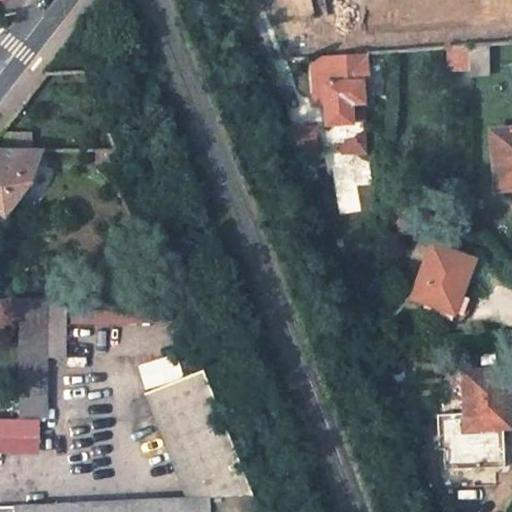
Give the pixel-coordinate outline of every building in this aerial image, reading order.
[(372,0),(331,0),(332,7),(336,6),(339,36),(375,33),(372,0)] [(511,0),(480,0),(481,10),(511,7),(511,0)] [(367,53),(313,57),(314,96),(326,95),(326,102),(328,125),(364,123),(363,97),(362,82),(368,82),(367,53)] [(296,152),(318,152),(316,126),(286,128),(296,152)] [(511,130),(492,132),(496,188),(511,187),(511,130)] [(0,150),(29,151),(29,133),(1,133),(0,133),(0,150)] [(367,154),(365,135),(355,134),(355,142),(345,142),(345,153),(367,154)] [(0,211),(6,216),(31,182),(41,151),(29,151),(0,150),(0,211)] [(116,152),(96,151),(96,164),(121,164),(116,152)] [(431,248),(412,298),(455,315),(462,297),(460,295),(472,262),(431,248)] [(12,298),(19,288),(12,280),(2,279),(0,282),(0,293),(3,298),(12,298)] [(16,298),(15,420),(33,420),(32,352),(50,352),(50,298),(16,298)] [(511,418),(511,372),(465,373),(466,414),(438,415),(439,450),(444,450),(445,470),(505,468),(504,428),(511,427),(511,418)] [(0,511),(231,511),(231,498),(252,497),(209,387),(153,409),(188,500),(0,508),(0,511)] [(15,420),(0,419),(0,437),(33,437),(33,420),(15,420)]
